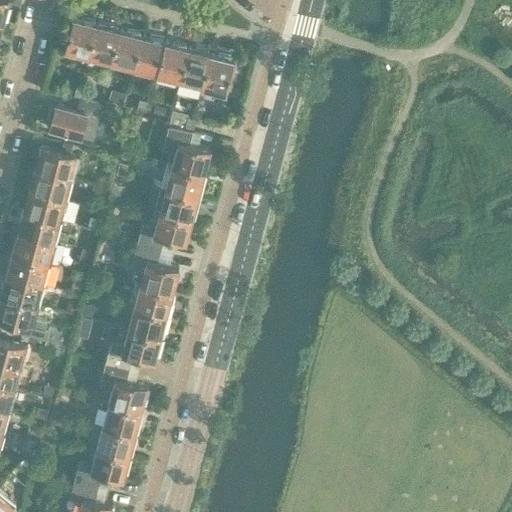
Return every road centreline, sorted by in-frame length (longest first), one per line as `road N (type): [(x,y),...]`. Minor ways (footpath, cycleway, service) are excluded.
road 1 (tertiary): [(175,511),(311,0)]
road 2 (residential): [(0,163),(42,0)]
